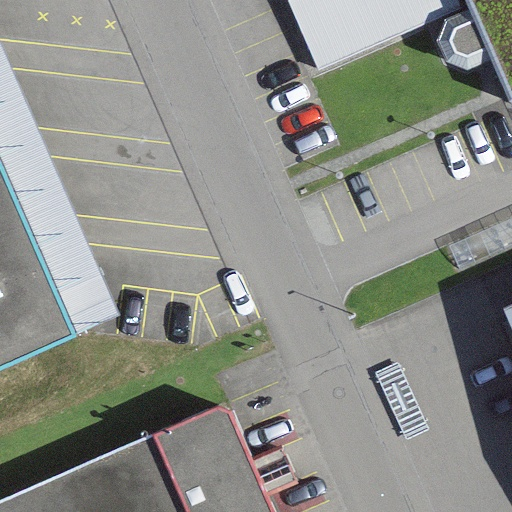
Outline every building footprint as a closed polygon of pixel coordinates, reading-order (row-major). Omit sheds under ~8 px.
[(461,9),(457,0),(298,0),(289,4),(321,73),(461,9)] [(511,0),(469,0),(476,12),(450,24),(440,46),(449,65),(471,75),(494,65),(511,105),(511,0)] [(0,383),(134,325),(0,23),(0,383)] [(511,304),(503,309),(511,330),(511,304)] [(278,511),(238,412),(4,511),(278,511)]
